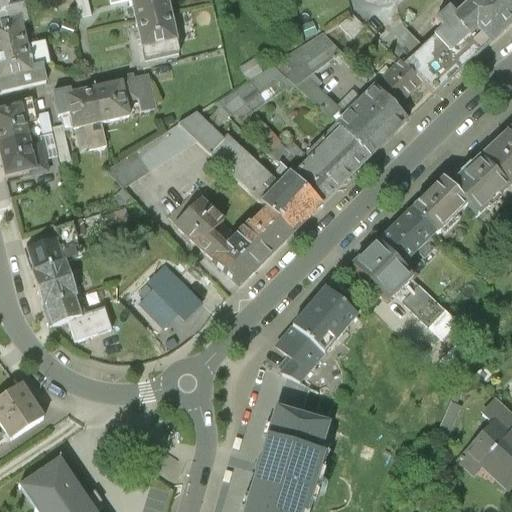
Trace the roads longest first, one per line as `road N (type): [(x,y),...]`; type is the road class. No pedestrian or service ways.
road 1 (residential): [(511,66),(187,383)]
road 2 (residential): [(187,383),(113,395),(78,387),(37,361),(13,322),(3,278)]
road 3 (residential): [(187,383),(200,407),(205,448),(187,511)]
